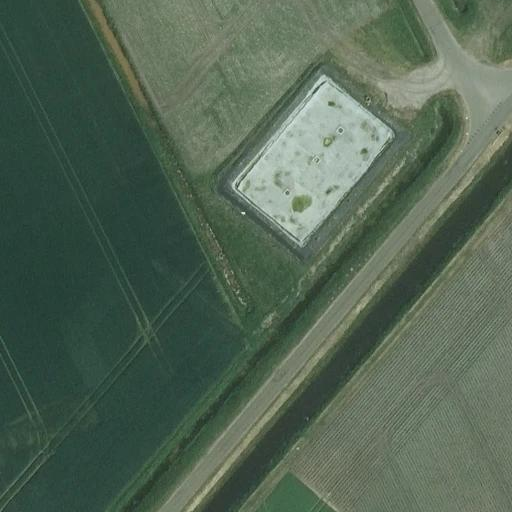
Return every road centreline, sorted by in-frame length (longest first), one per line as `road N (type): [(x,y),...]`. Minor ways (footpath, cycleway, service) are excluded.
road 1 (unclassified): [(168,511),(502,113)]
road 2 (unclassified): [(502,113),(444,0)]
